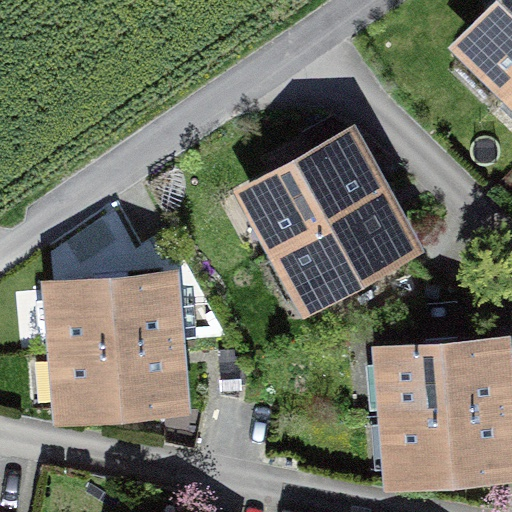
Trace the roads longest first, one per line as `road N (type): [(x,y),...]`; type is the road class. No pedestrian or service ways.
road 1 (residential): [(396,511),(0,432)]
road 2 (residential): [(0,251),(311,41)]
road 3 (residential): [(311,41),(511,244)]
